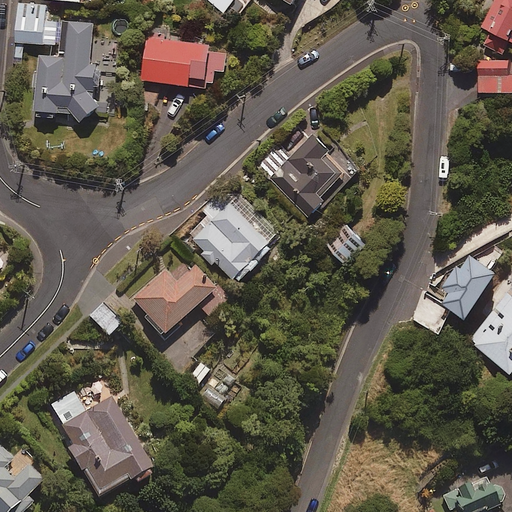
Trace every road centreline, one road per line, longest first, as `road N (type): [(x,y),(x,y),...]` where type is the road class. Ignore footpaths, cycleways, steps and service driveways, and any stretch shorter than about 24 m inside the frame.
road 1 (unclassified): [(51,210),(116,208),(169,189),(336,54),(396,23),(421,29),(433,71),(414,232),(338,395),(298,511)]
road 2 (residential): [(51,210),(60,284),(0,356)]
